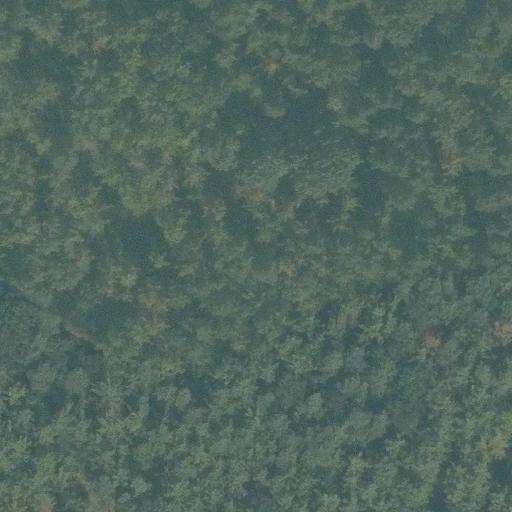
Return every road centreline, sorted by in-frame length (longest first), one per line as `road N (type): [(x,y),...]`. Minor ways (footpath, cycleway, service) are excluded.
road 1 (track): [(0,341),(33,300),(182,172),(449,0)]
road 2 (track): [(165,186),(366,511)]
